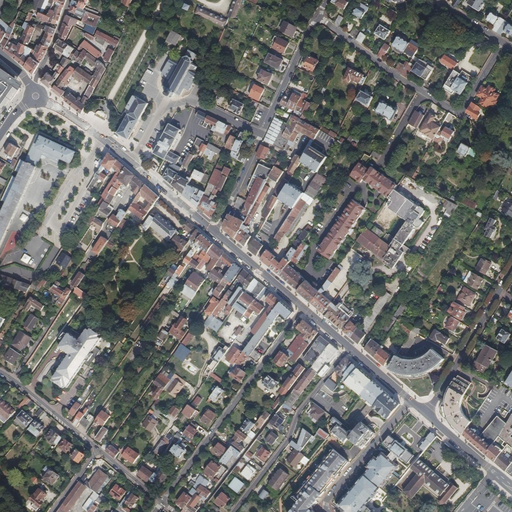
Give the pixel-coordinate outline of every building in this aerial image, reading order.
[(34,0),(31,8),(39,11),(43,0),(34,0)] [(62,10),(66,0),(57,0),(59,1),(55,10),(51,8),(48,14),(51,15),(49,20),(54,22),(56,23),(58,20),(59,20),(62,10)] [(85,7),(88,0),(79,0),(76,7),(97,15),(97,14),(85,7)] [(228,17),(235,20),(242,0),(233,0),(227,17),(228,17)] [(344,10),(348,3),(346,2),(343,0),(333,0),(331,2),(344,10)] [(479,11),(486,1),(484,0),(468,0),(466,3),(479,11)] [(361,19),(365,13),(366,13),(369,8),(358,2),(356,7),(356,8),(353,14),(361,19)] [(276,10),(263,4),(262,8),(265,10),(274,14),(276,10)] [(81,22),(82,22),(88,25),(95,29),(101,16),(97,15),(76,7),(75,7),(72,5),(70,11),(75,13),(75,15),(83,18),(81,22)] [(24,24),(28,15),(23,12),(24,8),(22,7),(16,19),(16,20),(18,22),(20,18),(23,20),(21,23),(24,24)] [(198,8),(195,14),(212,21),(212,22),(224,27),(227,20),(198,8)] [(44,19),(46,13),(44,12),(40,11),(37,18),(44,19)] [(33,34),(37,24),(37,23),(35,22),(34,24),(35,24),(34,26),(29,24),(33,14),(29,12),(28,15),(24,24),(20,32),(23,34),(19,43),(27,46),(28,47),(33,34)] [(496,33),(504,20),(491,12),(486,19),(494,25),(491,30),(496,33)] [(77,23),(78,20),(68,15),(66,15),(64,22),(72,26),(73,24),(74,22),(77,23)] [(339,27),(343,18),(339,16),(334,23),(339,27)] [(0,26),(6,32),(9,26),(0,18),(0,26)] [(0,44),(5,49),(8,39),(13,29),(16,20),(16,19),(9,26),(6,32),(1,43),(0,44)] [(20,32),(24,24),(21,23),(21,25),(18,23),(18,22),(16,20),(13,29),(20,32)] [(52,26),(54,22),(49,20),(48,23),(44,29),(47,30),(54,34),(56,28),(52,26)] [(511,25),(504,20),(496,33),(502,36),(505,32),(511,36),(511,25)] [(292,37),(297,27),(284,21),(280,30),(285,32),(285,33),(292,37)] [(64,42),(72,26),(64,22),(59,35),(61,36),(59,39),(64,42)] [(40,31),(42,27),(37,24),(33,34),(38,36),(39,31),(40,31)] [(93,34),(96,29),(95,29),(88,25),(85,30),(93,34)] [(385,40),(390,31),(380,25),(374,34),(385,40)] [(356,40),(361,32),(353,27),(349,34),(356,40)] [(361,44),(366,36),(362,34),(365,29),(363,28),(361,32),(356,40),(361,44)] [(52,40),(54,34),(47,30),(44,36),(52,40)] [(113,38),(97,30),(94,35),(117,46),(119,41),(113,38)] [(183,41),(184,40),(185,37),(173,30),(164,45),(168,46),(173,45),(177,47),(178,44),(179,43),(181,42),(183,41)] [(95,36),(94,36),(86,32),(86,33),(83,31),(82,34),(93,40),(95,36)] [(387,46),(393,36),(391,35),(385,44),(387,46)] [(49,46),(52,40),(44,36),(41,43),(49,46)] [(284,53),(289,43),(274,36),(272,41),(273,41),(272,43),(275,45),(273,48),(284,53)] [(413,59),(421,47),(412,41),(410,43),(399,36),(393,45),(396,47),(395,50),(402,54),(403,52),(413,59)] [(17,51),(19,44),(14,41),(13,42),(8,39),(5,49),(15,57),(16,51),(17,51)] [(64,53),(68,45),(64,42),(59,39),(54,47),(64,53)] [(85,40),(78,49),(81,51),(84,47),(98,58),(102,53),(85,40)] [(438,46),(432,42),(429,45),(435,50),(438,46)] [(23,53),(27,46),(19,43),(19,44),(17,51),(23,53)] [(45,55),(49,46),(41,43),(40,46),(37,51),(45,55)] [(385,56),(390,47),(387,46),(385,44),(381,50),(377,56),(381,59),(383,55),(385,56)] [(69,56),(74,48),(68,45),(64,53),(69,56)] [(76,61),(81,53),(74,48),(69,56),(73,59),(76,61)] [(104,59),(109,62),(111,57),(115,51),(109,48),(104,59)] [(198,72),(194,70),(196,65),(197,65),(197,64),(196,63),(195,63),(193,62),(193,61),(194,61),(193,60),(193,59),(196,54),(196,53),(196,52),(195,52),(189,49),(189,48),(188,48),(188,49),(184,55),(182,55),(183,56),(179,55),(180,53),(177,52),(176,54),(174,54),(172,57),(171,57),(170,60),(169,61),(162,74),(163,77),(166,78),(165,80),(164,81),(163,84),(162,84),(161,86),(162,86),(161,86),(163,87),(166,88),(164,92),(163,93),(164,93),(164,94),(165,94),(171,97),(171,98),(172,98),(173,98),(173,97),(175,93),(179,95),(179,96),(180,96),(181,95),(182,92),(182,91),(183,91),(183,90),(184,88),(188,90),(190,90),(191,86),(192,86),(192,84),(194,81),(195,80),(196,77),(197,76),(197,75),(198,73),(199,73),(199,72),(198,71),(198,72)] [(81,65),(86,59),(90,53),(84,49),(81,53),(76,61),(81,65)] [(45,55),(37,51),(35,50),(32,56),(36,59),(35,60),(40,63),(45,55)] [(25,66),(30,57),(29,56),(30,55),(29,54),(25,52),(23,54),(16,51),(15,57),(25,66)] [(102,62),(90,53),(86,59),(87,60),(83,66),(92,72),(94,68),(98,70),(98,71),(103,73),(106,68),(102,62)] [(278,68),(282,60),(269,54),(265,62),(278,68)] [(454,70),(458,64),(445,55),(440,61),(454,70)] [(34,73),(40,63),(35,60),(30,56),(30,57),(25,66),(34,73)] [(65,67),(68,64),(70,62),(72,60),(68,58),(64,57),(61,65),(65,67)] [(314,72),(319,61),(309,57),(304,68),(305,69),(304,71),(316,77),(317,76),(310,73),(311,71),(314,72)] [(415,67),(418,63),(412,59),(409,64),(411,65),(415,67)] [(434,65),(425,59),(423,61),(420,60),(418,63),(427,69),(429,66),(432,68),(434,65)] [(402,75),(409,64),(407,62),(404,66),(400,63),(395,70),(402,75)] [(427,81),(434,69),(432,68),(429,66),(427,69),(418,63),(415,67),(412,71),(427,81)] [(406,78),(411,70),(409,69),(411,65),(409,64),(402,75),(406,78)] [(57,78),(65,67),(61,65),(56,71),(57,72),(54,76),(57,78)] [(73,75),(76,70),(71,66),(69,69),(68,68),(59,78),(60,79),(67,83),(73,75)] [(99,81),(94,78),(78,67),(76,70),(73,75),(76,77),(75,78),(81,82),(83,79),(90,84),(82,99),(81,99),(81,98),(78,97),(71,94),(71,95),(69,94),(65,100),(82,113),(85,108),(99,81)] [(362,85),(366,79),(363,77),(363,76),(349,68),(343,79),(343,81),(347,83),(349,82),(351,79),(362,85)] [(19,83),(0,69),(0,72),(6,77),(7,76),(13,81),(12,83),(10,82),(9,84),(11,85),(10,86),(15,90),(19,83)] [(50,87),(57,78),(54,76),(53,76),(55,73),(50,69),(41,80),(50,87)] [(268,85),(273,75),(272,74),(272,75),(262,70),(257,80),(268,85)] [(99,81),(103,73),(98,71),(94,78),(99,81)] [(468,84),(458,78),(460,74),(454,71),(445,84),(450,87),(447,92),(452,95),(454,91),(460,95),(468,84)] [(0,99),(2,96),(1,95),(8,85),(10,86),(11,85),(9,84),(10,82),(12,83),(13,81),(7,76),(6,77),(0,72),(0,99)] [(66,85),(67,83),(60,79),(52,89),(62,97),(65,91),(63,90),(64,89),(65,89),(67,86),(66,85)] [(0,99),(10,86),(8,85),(1,95),(2,96),(0,99)] [(261,97),(264,90),(255,85),(249,96),(260,102),(262,98),(261,97)] [(499,96),(494,93),(496,90),(490,86),(488,90),(482,87),(477,95),(482,99),(479,104),(488,109),(490,104),(494,107),(497,102),(496,101),(499,96)] [(128,140),(149,103),(138,97),(141,92),(136,90),(128,105),(132,107),(125,119),(121,127),(117,133),(128,140)] [(368,106),(373,97),(361,91),(357,101),(368,106)] [(287,107),(293,94),(289,93),(287,97),(286,97),(287,93),(286,92),(280,104),(287,107)] [(305,101),(307,96),(303,94),(302,95),(296,92),(295,95),(293,94),(287,107),(295,111),(298,104),(303,106),(305,101)] [(214,103),(220,106),(225,96),(218,93),(214,103)] [(239,115),(245,104),(233,99),(229,108),(234,111),(234,112),(239,115)] [(305,115),(310,104),(305,101),(303,106),(299,112),(303,114),(300,120),(309,124),(310,122),(311,120),(307,118),(305,121),(304,120),(306,116),(305,115)] [(383,116),(389,105),(381,101),(375,113),(378,115),(379,114),(383,116)] [(476,120),(483,110),(479,107),(473,103),(466,113),(471,116),(471,117),(476,120)] [(300,120),(303,114),(299,112),(303,106),(298,104),(295,111),(292,116),(297,118),(300,120)] [(396,113),(398,110),(389,105),(383,116),(387,118),(387,120),(391,122),(393,119),(396,113)] [(290,115),(285,112),(278,109),(276,113),(282,117),(283,115),(289,118),(290,115)] [(219,121),(198,111),(196,116),(205,121),(203,126),(206,128),(209,123),(214,125),(211,130),(214,132),(215,130),(219,121)] [(417,129),(424,116),(415,111),(408,124),(417,129)] [(449,123),(453,116),(449,113),(443,124),(446,125),(447,124),(448,123),(449,123)] [(431,145),(441,128),(435,124),(436,123),(433,122),(434,120),(436,117),(430,114),(427,120),(426,119),(419,132),(429,137),(426,142),(431,145)] [(292,116),(290,123),(275,116),(272,122),(291,131),(297,118),(292,116)] [(501,124),(504,118),(501,116),(500,118),(497,116),(494,120),(498,123),(501,124)] [(293,132),(300,120),(297,118),(291,131),(293,132)] [(496,127),(498,123),(494,120),(490,118),(488,122),(496,127)] [(310,146),(320,130),(309,124),(300,120),(293,132),(285,149),(288,150),(290,146),(292,146),(300,131),(313,138),(311,140),(304,152),(300,151),(298,151),(296,155),(292,162),(293,163),(299,166),(301,162),(310,146)] [(225,140),(232,127),(219,121),(215,130),(224,134),(221,138),(225,140)] [(283,150),(291,131),(272,122),(263,141),(283,150)] [(170,151),(176,138),(178,139),(181,134),(179,133),(181,130),(170,124),(154,154),(165,160),(171,164),(176,166),(181,157),(170,151)] [(449,142),(455,132),(446,127),(441,135),(444,137),(443,139),(449,142)] [(285,149),(293,132),(291,131),(283,150),(284,150),(285,149)] [(337,134),(331,131),(328,135),(335,139),(337,134)] [(238,152),(243,141),(243,140),(245,134),(242,132),(238,139),(233,151),(230,156),(244,163),(248,155),(241,152),(240,153),(239,156),(237,156),(238,153),(238,152)] [(33,174),(42,154),(59,162),(61,158),(71,163),(76,152),(38,135),(36,139),(25,162),(21,160),(15,171),(20,173),(22,169),(33,174)] [(233,151),(238,139),(231,136),(226,147),(233,151)] [(203,154),(209,144),(197,138),(194,144),(201,148),(200,150),(201,151),(198,157),(199,157),(197,161),(200,162),(203,154)] [(356,148),(357,145),(351,142),(350,143),(348,146),(357,151),(358,149),(356,148)] [(17,155),(20,149),(11,143),(4,153),(12,158),(15,154),(17,155)] [(472,159),(476,151),(470,148),(471,147),(462,143),(457,152),(466,156),(472,159)] [(221,149),(209,144),(203,154),(209,156),(207,159),(211,161),(215,153),(218,154),(221,149)] [(265,159),(270,149),(261,145),(257,155),(265,159)] [(313,170),(323,155),(310,146),(301,162),(313,170)] [(91,183),(109,154),(101,147),(96,156),(101,160),(92,174),(90,178),(91,179),(89,181),(91,183)] [(188,168),(194,156),(194,155),(194,154),(190,152),(186,160),(183,165),(188,168)] [(111,171),(117,160),(109,154),(91,183),(86,190),(90,192),(99,179),(102,181),(99,186),(100,187),(102,184),(108,175),(105,173),(103,175),(102,173),(104,167),(111,171)] [(317,173),(327,157),(323,155),(313,170),(317,173)] [(183,165),(186,160),(182,158),(177,167),(181,169),(183,165)] [(266,183),(275,167),(261,159),(248,188),(249,192),(252,193),(248,201),(254,204),(264,185),(266,183)] [(107,199),(127,168),(117,160),(111,171),(110,172),(111,173),(112,171),(113,172),(114,171),(116,173),(101,197),(102,198),(91,216),(90,215),(86,221),(88,222),(91,224),(92,225),(92,224),(96,218),(95,217),(98,213),(105,202),(109,205),(111,202),(107,199)] [(294,174),(299,166),(293,163),(290,168),(289,171),(294,174)] [(363,180),(369,171),(358,163),(350,176),(358,181),(359,179),(362,181),(363,180)] [(158,174),(163,176),(168,167),(163,165),(158,174)] [(212,219),(219,204),(213,202),(219,190),(221,191),(231,169),(225,167),(225,168),(223,172),(205,213),(212,219)] [(277,183),(284,172),(275,167),(266,183),(268,184),(270,179),(277,183)] [(117,192),(123,183),(128,187),(130,184),(135,176),(127,168),(107,199),(111,202),(117,192)] [(13,217),(33,174),(22,169),(20,173),(18,179),(7,203),(2,212),(13,217)] [(177,175),(178,174),(169,169),(163,178),(172,185),(177,175)] [(205,184),(209,176),(205,174),(207,170),(203,169),(201,172),(196,170),(195,172),(192,178),(205,184)] [(205,213),(223,172),(215,169),(205,192),(198,207),(201,210),(205,213)] [(177,175),(172,185),(184,195),(189,185),(192,178),(195,172),(190,170),(187,177),(188,178),(187,181),(177,175)] [(289,181),(294,174),(289,171),(284,179),(289,181)] [(369,184),(375,175),(369,171),(363,180),(369,184)] [(388,197),(397,185),(377,172),(375,175),(369,184),(388,197)] [(315,197),(326,180),(316,174),(311,181),(303,194),(294,209),(273,241),(273,242),(276,243),(277,241),(280,243),(285,234),(288,236),(291,231),(292,232),(309,206),(315,197)] [(137,198),(146,185),(138,178),(135,176),(130,184),(132,186),(134,187),(130,193),(131,194),(137,198)] [(7,203),(18,179),(13,177),(2,200),(7,203)] [(279,198),(288,184),(289,181),(284,179),(283,178),(274,195),(279,198)] [(289,207),(299,191),(288,184),(279,198),(278,199),(289,207)] [(425,193),(427,189),(419,184),(416,188),(425,193)] [(144,220),(152,208),(160,197),(146,185),(137,198),(129,210),(144,220)] [(205,192),(189,185),(184,195),(198,207),(205,192)] [(253,218),(269,188),(264,185),(254,204),(248,215),(253,218)] [(294,209),(303,194),(299,191),(289,207),(294,209)] [(329,205),(337,194),(335,193),(330,200),(329,199),(326,203),(329,205)] [(272,210),(278,199),(279,198),(274,195),(267,207),(272,210)] [(160,205),(159,203),(162,199),(160,197),(152,208),(154,209),(157,205),(159,206),(160,205)] [(87,213),(96,200),(93,198),(85,212),(87,213)] [(477,205),(462,198),(460,203),(472,209),(474,210),(477,205)] [(362,262),(367,266),(370,262),(367,260),(373,252),(384,260),(385,260),(385,259),(386,260),(385,262),(386,262),(385,263),(393,269),(399,260),(401,261),(404,258),(405,259),(411,250),(404,245),(415,229),(416,227),(418,228),(419,228),(420,228),(421,228),(421,227),(424,223),(420,220),(426,212),(424,210),(424,209),(421,207),(420,207),(414,203),(414,202),(411,200),(410,200),(408,199),(397,214),(399,215),(399,216),(402,218),(402,217),(407,221),(390,246),(379,239),(371,251),(365,259),(362,262)] [(330,260),(366,209),(353,200),(318,251),(324,256),(330,260)] [(449,218),(457,206),(457,205),(447,200),(444,205),(447,208),(442,214),(449,218)] [(248,215),(254,204),(248,201),(242,213),(245,214),(242,220),(234,217),(235,214),(231,212),(224,226),(225,230),(235,238),(248,215)] [(107,219),(114,209),(109,206),(109,205),(105,202),(98,213),(107,219)] [(319,214),(325,206),(320,202),(314,210),(319,214)] [(511,204),(508,202),(505,207),(503,206),(500,210),(511,217),(511,214),(511,204)] [(266,219),(272,210),(267,207),(262,216),(266,219)] [(0,216),(0,243),(13,217),(2,212),(0,216)] [(286,212),(281,220),(284,222),(289,214),(286,212)] [(28,217),(23,213),(20,219),(25,222),(28,217)] [(117,228),(122,221),(117,217),(113,214),(108,222),(117,228)] [(177,231),(158,214),(156,216),(153,214),(143,226),(147,229),(150,226),(168,242),(170,241),(183,250),(188,243),(178,236),(180,234),(177,231)] [(250,227),(254,219),(253,219),(253,218),(248,215),(235,238),(241,243),(248,230),(249,227),(250,227)] [(104,223),(96,218),(92,224),(92,225),(101,231),(101,230),(103,227),(103,224),(104,223)] [(496,227),(493,226),(496,220),(491,218),(489,222),(485,220),(483,223),(480,221),(472,233),(476,236),(481,227),(487,230),(484,235),(490,238),(493,233),(496,232),(496,229),(496,227)] [(123,233),(130,224),(123,219),(122,221),(117,228),(117,229),(123,233)] [(84,235),(91,224),(88,222),(81,233),(84,235)] [(197,230),(188,222),(184,228),(193,236),(197,230)] [(280,276),(288,265),(291,260),(304,242),(313,229),(308,225),(297,241),(295,240),(293,244),(294,245),(281,264),(275,259),(276,257),(274,256),(267,250),(261,260),(268,266),(280,276)] [(371,251),(379,239),(384,233),(380,230),(375,236),(370,232),(371,231),(367,228),(357,241),(371,251)] [(193,247),(202,234),(197,230),(193,236),(191,239),(194,242),(191,245),(191,246),(181,260),(183,261),(190,252),(193,247)] [(245,247),(251,237),(248,234),(249,233),(249,232),(249,231),(248,230),(241,243),(245,247)] [(200,248),(207,238),(203,234),(202,234),(193,247),(198,251),(200,248)] [(256,257),(263,246),(262,245),(263,243),(261,242),(261,240),(258,238),(259,237),(257,236),(248,250),(256,257)] [(106,246),(109,241),(103,237),(93,251),(100,255),(106,246)] [(203,260),(214,244),(207,238),(200,248),(203,251),(198,258),(199,258),(196,263),(192,260),(189,265),(196,270),(197,269),(198,268),(203,260)] [(112,250),(114,245),(111,242),(109,241),(106,246),(112,250)] [(305,253),(305,252),(309,246),(304,242),(291,260),(296,264),(303,255),(304,255),(305,253)] [(224,253),(214,244),(203,260),(198,268),(197,269),(198,270),(200,271),(202,269),(207,263),(208,264),(212,258),(214,259),(206,270),(208,271),(207,272),(207,274),(203,279),(205,281),(209,276),(210,273),(215,266),(216,265),(224,253)] [(191,258),(193,255),(192,253),(190,252),(183,261),(189,265),(192,260),(193,259),(191,258)] [(27,264),(31,257),(24,253),(21,260),(27,264)] [(66,269),(72,259),(63,253),(56,263),(66,269)] [(235,262),(224,253),(216,265),(220,268),(223,265),(225,263),(225,264),(226,264),(225,266),(228,268),(230,267),(231,268),(235,263),(235,262)] [(485,275),(491,264),(482,259),(476,269),(485,275)] [(178,277),(185,266),(182,263),(178,269),(172,276),(167,284),(172,288),(173,288),(176,283),(178,280),(175,278),(177,276),(178,277)] [(231,283),(242,269),(235,263),(231,268),(230,270),(224,278),(231,283)] [(294,288),(303,278),(288,265),(280,276),(294,288)] [(327,291),(341,272),(340,271),(343,268),(339,265),(338,266),(322,289),(320,292),(321,293),(328,291),(327,291)] [(228,269),(223,276),(220,274),(222,272),(220,270),(218,272),(216,270),(218,268),(215,266),(210,273),(209,276),(220,284),(224,278),(230,270),(228,269)] [(172,276),(178,269),(176,268),(174,270),(171,268),(167,273),(172,276)] [(238,288),(241,284),(246,288),(253,278),(244,270),(220,302),(211,315),(215,318),(216,319),(227,303),(225,300),(228,296),(230,298),(236,288),(236,287),(238,288)] [(82,281),(86,275),(80,271),(71,284),(75,289),(76,290),(82,281)] [(468,284),(474,274),(470,272),(464,281),(468,284)] [(192,300),(205,281),(203,279),(199,276),(195,274),(194,273),(187,283),(181,292),(192,300)] [(28,284),(0,274),(0,275),(0,281),(8,285),(9,285),(14,287),(27,292),(30,286),(31,285),(28,284)] [(478,290),(484,280),(474,274),(468,284),(478,290)] [(221,293),(225,289),(224,288),(227,283),(230,286),(231,283),(224,278),(220,284),(215,291),(213,294),(220,299),(223,295),(221,293)] [(244,315),(263,286),(253,278),(246,288),(245,290),(234,307),(244,315)] [(297,291),(306,280),(303,278),(294,288),(297,291)] [(42,286),(45,282),(42,280),(38,286),(36,290),(38,291),(42,285),(42,286)] [(306,280),(297,291),(311,303),(320,292),(316,288),(318,286),(314,282),(312,285),(306,280)] [(59,309),(71,292),(71,290),(66,288),(64,290),(59,287),(61,283),(57,281),(51,291),(61,297),(59,299),(61,300),(57,307),(59,309)] [(85,293),(81,290),(85,285),(85,284),(82,281),(76,290),(75,289),(74,292),(86,301),(90,296),(85,293)] [(181,292),(187,283),(184,281),(181,286),(182,287),(178,292),(177,292),(176,294),(178,296),(181,292)] [(254,311),(260,304),(259,303),(268,291),(263,286),(244,315),(249,318),(250,318),(252,315),(254,311)] [(347,286),(338,297),(343,301),(352,290),(347,286)] [(234,307),(245,290),(241,288),(229,304),(229,305),(226,310),(226,311),(224,314),(228,316),(234,307)] [(469,306),(476,295),(465,288),(458,300),(469,306)] [(365,334),(392,295),(385,291),(359,329),(358,329),(357,329),(351,338),(359,345),(366,335),(365,334)] [(324,315),(332,303),(334,301),(332,300),(331,302),(324,297),(325,296),(321,293),(320,292),(311,303),(324,315)] [(255,335),(280,301),(271,293),(266,300),(268,302),(267,303),(268,304),(267,305),(269,307),(251,332),(255,335)] [(44,306),(38,302),(31,297),(24,309),(28,312),(32,305),(41,311),(44,306)] [(209,326),(215,318),(211,315),(220,302),(214,298),(211,302),(212,303),(206,312),(210,316),(208,318),(208,319),(205,324),(208,327),(209,326)] [(145,328),(164,300),(163,299),(162,301),(161,300),(143,326),(145,328)] [(261,341),(279,315),(280,314),(288,320),(294,313),(280,301),(255,335),(255,336),(261,341)] [(467,313),(465,312),(466,309),(453,302),(452,304),(452,306),(448,313),(462,321),(467,313)] [(329,318),(337,307),(332,303),(324,315),(329,318)] [(350,319),(351,317),(348,315),(350,312),(340,303),(337,307),(329,318),(341,329),(350,319)] [(389,335),(400,318),(408,306),(403,303),(394,317),(392,316),(383,329),(388,333),(389,335)] [(259,315),(264,308),(260,304),(254,311),(259,315)] [(414,328),(401,318),(408,306),(400,318),(389,335),(393,337),(399,328),(409,336),(411,332),(414,328)] [(37,322),(39,319),(32,314),(25,326),(30,329),(31,330),(32,329),(35,330),(36,329),(34,328),(38,323),(37,322)] [(181,329),(188,319),(183,316),(181,319),(179,317),(171,329),(170,331),(182,339),(186,333),(181,329)] [(454,332),(459,322),(451,317),(445,327),(454,332)] [(216,331),(222,323),(219,321),(216,319),(215,318),(209,326),(216,331)] [(357,329),(358,329),(358,328),(351,323),(353,321),(350,319),(341,329),(351,338),(357,329)] [(296,362),(318,334),(304,321),(298,328),(304,334),(302,336),(306,340),(307,339),(308,340),(306,343),(304,342),(291,358),(296,362)] [(101,324),(100,323),(96,328),(110,338),(114,332),(101,324)] [(26,334),(30,329),(25,326),(21,331),(26,334)] [(276,334),(280,329),(276,326),(272,331),(276,334)] [(242,333),(244,330),(243,329),(244,328),(243,328),(242,329),(240,327),(234,335),(236,336),(237,337),(240,333),(242,333)] [(89,366),(100,351),(95,347),(102,338),(99,336),(100,335),(91,328),(90,329),(87,328),(82,336),(72,328),(68,334),(64,331),(59,337),(63,340),(59,346),(69,354),(52,377),(55,379),(54,381),(63,388),(64,386),(66,387),(82,366),(84,363),(85,364),(89,366)] [(505,344),(511,334),(503,329),(497,339),(505,344)] [(163,330),(153,344),(158,348),(168,333),(163,330)] [(449,339),(440,334),(441,333),(435,330),(429,339),(436,342),(437,340),(445,345),(449,339)] [(21,350),(26,341),(28,342),(30,338),(21,331),(12,344),(21,350)] [(406,354),(414,339),(413,339),(416,334),(411,332),(409,336),(400,351),(406,354)] [(185,347),(192,336),(189,333),(181,344),(185,347)] [(291,358),(304,342),(306,343),(308,340),(307,339),(306,340),(302,336),(300,334),(293,343),(289,341),(281,351),(291,358)] [(254,349),(261,341),(255,336),(250,342),(243,352),(248,355),(257,362),(263,355),(254,349)] [(321,356),(330,344),(321,336),(307,353),(312,357),(317,352),(321,356)] [(246,344),(244,342),(237,337),(233,343),(242,350),(246,344)] [(374,358),(382,346),(380,344),(380,345),(371,339),(365,350),(374,358)] [(183,362),(191,351),(185,347),(181,344),(179,347),(173,355),(183,362)] [(318,375),(338,351),(330,344),(321,356),(312,366),(310,369),(316,374),(318,375)] [(507,350),(497,344),(496,347),(505,353),(507,350)] [(207,368),(212,372),(218,363),(229,348),(226,346),(223,350),(220,348),(212,358),(214,360),(210,366),(209,365),(207,368)] [(385,367),(391,356),(382,349),(384,347),(382,346),(374,358),(385,367)] [(492,361),(498,352),(486,346),(481,354),(479,353),(474,362),(475,362),(472,368),(484,375),(485,373),(488,375),(491,371),(490,370),(495,362),(492,361)] [(13,364),(19,354),(11,348),(4,359),(6,360),(8,361),(13,364)] [(429,372),(430,371),(432,370),(434,369),(437,367),(440,365),(442,363),(444,360),(433,350),(431,352),(428,354),(426,356),(424,357),(422,358),(419,359),(416,360),(414,360),(412,361),(411,361),(408,361),(406,360),(405,360),(403,360),(401,359),(399,358),(397,357),(396,356),(388,369),(420,397),(429,396),(435,386),(429,372)] [(282,368),(288,359),(289,360),(294,364),(296,362),(291,358),(281,351),(273,362),(282,368)] [(248,355),(243,352),(231,368),(235,371),(238,367),(238,368),(248,355)] [(312,366),(321,356),(317,352),(312,357),(307,353),(303,359),(312,366)] [(346,371),(353,363),(347,358),(345,358),(335,371),(344,378),(345,377),(343,376),(345,374),(346,372),(346,371)] [(361,394),(372,380),(353,363),(346,371),(346,372),(345,374),(343,376),(345,377),(344,378),(338,386),(356,401),(361,394)] [(297,378),(305,369),(299,365),(295,371),(292,374),(297,378)] [(246,374),(238,368),(238,367),(235,371),(231,368),(228,373),(241,382),(244,378),(243,377),(246,374)] [(292,405),(316,374),(310,369),(284,403),(289,408),(291,409),(293,406),(292,405)] [(166,385),(170,380),(161,373),(157,378),(166,385)] [(288,390),(297,378),(292,374),(283,386),(288,390)] [(278,383),(269,376),(265,380),(263,383),(263,384),(269,389),(271,386),(274,388),(278,383)] [(463,398),(471,384),(458,376),(449,392),(462,401),(462,400),(463,399),(463,398)] [(157,399),(166,385),(157,378),(153,383),(159,387),(152,396),(157,399)] [(175,398),(184,386),(175,379),(166,392),(175,398)] [(337,386),(328,379),(325,382),(334,390),(337,386)] [(373,406),(385,392),(372,380),(361,394),(362,396),(372,404),(373,406)] [(334,390),(325,382),(323,385),(333,392),(334,390)] [(216,402),(224,391),(220,388),(222,384),(221,383),(207,401),(209,402),(210,399),(210,398),(216,402)] [(273,410),(288,390),(283,386),(277,394),(281,395),(271,409),(273,410)] [(74,415),(81,405),(80,404),(81,402),(80,401),(82,397),(83,397),(89,390),(86,388),(71,410),(69,412),(74,415)] [(387,418),(400,404),(385,392),(373,406),(374,407),(377,409),(383,415),(386,418),(387,418)] [(462,413),(462,411),(461,410),(461,407),(461,406),(461,404),(462,401),(449,392),(439,408),(439,414),(463,435),(468,427),(471,423),(468,421),(467,420),(466,419),(465,418),(464,416),(463,415),(462,413)] [(372,404),(362,396),(361,397),(371,406),(372,404)] [(25,406),(31,400),(27,397),(18,407),(22,410),(25,406)] [(28,409),(34,403),(31,400),(25,406),(28,409)] [(7,420),(15,411),(9,406),(8,407),(2,401),(0,402),(0,414),(1,415),(7,420)] [(161,411),(153,404),(150,408),(151,409),(155,411),(158,414),(161,411)] [(322,415),(325,412),(314,404),(311,408),(314,411),(311,415),(318,420),(322,415)] [(361,422),(372,409),(368,404),(347,429),(350,431),(352,433),(361,422)] [(193,415),(196,411),(188,405),(182,413),(190,419),(193,415)] [(175,416),(179,410),(174,406),(170,413),(175,416)] [(39,417),(44,411),(41,408),(35,414),(39,417)] [(151,409),(149,411),(158,417),(160,415),(158,414),(155,411),(151,409)] [(33,420),(22,410),(17,415),(19,417),(14,422),(17,425),(19,424),(25,429),(33,420)] [(83,417),(86,412),(84,410),(82,413),(80,412),(72,423),(76,426),(79,422),(83,417)] [(103,426),(110,416),(102,410),(94,421),(97,423),(98,422),(100,423),(103,426)] [(208,425),(216,415),(209,410),(201,420),(208,425)] [(262,425),(270,415),(265,411),(261,416),(257,421),(262,425)] [(86,428),(94,417),(91,414),(87,420),(83,417),(79,422),(86,428)] [(277,429),(283,421),(275,414),(273,417),(269,422),(277,429)] [(151,431),(158,421),(150,415),(143,425),(151,431)] [(471,430),(466,437),(485,454),(492,443),(497,436),(506,422),(496,416),(491,422),(479,437),(477,435),(479,433),(473,428),(471,430)] [(511,441),(507,437),(511,431),(511,417),(510,416),(506,422),(497,436),(506,444),(511,448),(511,449),(511,463),(507,471),(511,474),(511,472),(511,441)] [(374,435),(375,434),(361,422),(352,433),(350,431),(348,433),(340,426),(342,424),(333,417),(331,420),(333,421),(330,423),(333,426),(332,427),(332,428),(329,432),(331,434),(332,436),(334,436),(335,437),(336,439),(337,438),(340,441),(343,443),(343,444),(348,438),(349,439),(352,441),(362,449),(363,448),(365,445),(371,438),(374,435)] [(246,436),(255,424),(254,424),(247,419),(244,423),(245,424),(242,428),(241,427),(239,430),(246,436)] [(44,428),(36,421),(28,429),(37,437),(44,428)] [(192,439),(198,431),(189,425),(184,433),(183,433),(192,439)] [(100,442),(109,430),(103,426),(95,438),(100,442)] [(466,437),(471,430),(468,427),(463,435),(466,437)] [(300,452),(313,436),(303,428),(300,435),(301,436),(300,439),(299,438),(297,443),(291,439),(290,441),(288,444),(296,449),(300,452)] [(329,436),(320,428),(317,432),(326,440),(329,436)] [(56,446),(63,436),(60,434),(59,435),(52,430),(46,437),(54,443),(54,445),(56,446)] [(245,441),(248,437),(246,436),(239,430),(235,435),(236,435),(232,441),(234,442),(231,446),(241,453),(244,448),(238,444),(242,439),(245,441)] [(431,443),(436,436),(430,432),(425,438),(426,439),(431,443)] [(271,446),(278,438),(272,433),(265,441),(271,446)] [(184,449),(186,445),(183,443),(185,441),(183,438),(181,437),(170,451),(179,458),(186,450),(184,449)] [(167,441),(168,441),(164,438),(154,451),(158,454),(165,444),(167,441)] [(409,453),(407,451),(407,450),(396,440),(395,441),(393,439),(388,444),(388,448),(389,449),(388,449),(400,459),(400,458),(402,459),(405,459),(409,453)] [(67,452),(72,444),(67,440),(66,441),(65,440),(59,447),(67,452)] [(135,461),(141,453),(126,442),(122,447),(120,451),(135,461)] [(492,460),(499,450),(492,443),(485,454),(492,460)] [(117,450),(110,444),(106,451),(114,458),(115,457),(119,451),(117,450)] [(221,459),(230,447),(227,445),(225,448),(219,444),(213,451),(220,456),(219,457),(221,459)] [(507,471),(511,463),(511,449),(511,448),(506,444),(495,462),(506,472),(507,471)] [(238,457),(241,453),(231,446),(230,447),(221,459),(218,463),(224,468),(234,455),(238,457)] [(270,454),(262,448),(256,455),(264,462),(270,454)] [(82,458),(85,455),(77,449),(71,457),(79,463),(81,461),(82,462),(84,459),(82,458)] [(296,467),(300,461),(305,465),(310,459),(300,452),(296,449),(287,461),(296,467)] [(342,470),(348,463),(334,450),(331,453),(330,452),(326,457),(324,460),(319,466),(316,469),(312,474),(310,477),(307,480),(308,481),(305,485),(304,484),(298,491),(299,492),(295,496),(295,495),(293,496),(299,501),(298,503),(295,507),(294,508),(293,507),(289,511),(314,511),(315,511),(310,508),(317,500),(319,497),(322,493),(325,490),(333,481),(335,478),(339,473),(342,470)] [(249,459),(253,453),(251,452),(250,453),(247,451),(244,455),(249,459)] [(398,466),(383,454),(338,507),(343,511),(375,511),(366,504),(380,488),(388,494),(400,480),(392,473),(398,466)] [(423,485),(425,482),(440,494),(438,497),(437,498),(438,499),(438,502),(440,504),(443,504),(444,503),(445,504),(458,488),(451,482),(449,485),(417,459),(411,466),(400,480),(396,485),(412,499),(423,485)] [(212,478),(221,467),(220,466),(214,461),(213,462),(212,462),(204,471),(205,472),(203,474),(214,482),(215,480),(212,478)] [(247,480),(255,470),(248,464),(240,474),(247,480)] [(154,474),(144,466),(138,474),(148,481),(151,478),(154,474)] [(278,490),(289,475),(280,468),(269,483),(278,490)] [(60,476),(51,469),(42,479),(46,482),(47,481),(52,485),(60,476)] [(96,492),(108,476),(100,469),(90,482),(88,480),(85,484),(87,486),(94,491),(96,492)] [(160,484),(167,475),(161,471),(158,475),(155,472),(154,474),(151,478),(151,479),(151,480),(151,481),(152,481),(152,482),(153,482),(154,482),(155,481),(160,484)] [(210,493),(204,488),(209,482),(200,475),(195,482),(199,485),(198,486),(191,481),(188,484),(193,488),(197,491),(195,493),(201,498),(204,500),(210,493)] [(44,484),(34,476),(31,480),(41,487),(44,484)] [(243,484),(235,478),(228,486),(236,492),(243,484)] [(66,511),(67,511),(87,486),(85,484),(82,482),(80,481),(60,507),(66,511)] [(440,494),(425,482),(423,485),(438,497),(440,494)] [(119,501),(125,493),(116,486),(110,494),(114,496),(112,498),(114,500),(116,498),(119,501)] [(42,501),(47,495),(40,489),(34,495),(30,499),(34,503),(31,506),(36,511),(44,502),(42,501)] [(267,493),(260,489),(256,494),(264,500),(267,496),(265,495),(267,493)] [(88,511),(100,495),(96,492),(94,491),(82,506),(88,511)] [(126,503),(133,494),(130,492),(118,507),(121,509),(124,506),(126,503)] [(99,506),(102,501),(103,502),(106,497),(101,493),(100,495),(88,511),(89,511),(92,511),(96,508),(95,508),(98,505),(99,506)] [(188,503),(191,498),(185,493),(177,503),(181,506),(180,507),(182,508),(183,507),(184,508),(188,503)] [(194,507),(201,498),(195,493),(193,496),(191,498),(188,503),(194,507)] [(229,499),(222,493),(214,501),(222,508),(229,499)] [(132,508),(139,499),(133,494),(126,503),(132,508)] [(194,507),(188,503),(184,508),(186,509),(189,511),(195,511),(197,510),(194,507)]
